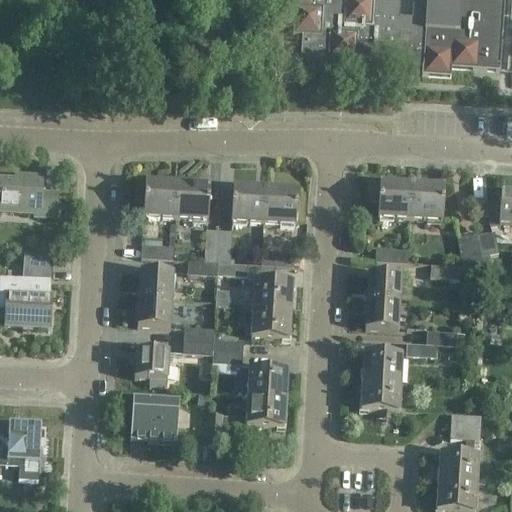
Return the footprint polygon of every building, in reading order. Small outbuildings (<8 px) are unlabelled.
[(284,0),(284,10),(292,10),(291,38),(300,38),(299,64),(327,66),(327,63),(353,65),(352,74),(380,76),(381,67),(420,69),(420,79),(449,80),(449,71),(498,75),(502,0),(425,0),(425,9),(411,8),(410,21),(398,20),(399,3),(352,0),(284,0)] [(41,197),(41,185),(42,183),(22,182),(22,185),(22,187),(0,184),(0,214),(33,217),(33,220),(54,222),(55,198),(41,197)] [(173,224),(175,187),(143,186),(140,222),(173,224)] [(365,186),(364,204),(376,205),(375,223),(408,225),(410,188),(365,186)] [(175,187),(173,224),(205,226),(208,189),(175,187)] [(410,188),(408,225),(440,226),(442,190),(410,188)] [(261,229),(263,193),(231,191),(229,227),(261,229)] [(263,193),(261,229),(293,231),(295,194),(263,193)] [(511,231),(511,197),(499,196),(498,207),(483,210),(488,232),(497,230),(511,231)] [(492,236),(476,239),(480,260),(496,257),(492,236)] [(215,268),(217,238),(204,237),(202,267),(215,268)] [(228,268),(230,238),(217,238),(215,268),(228,268)] [(462,271),(482,272),(480,260),(476,239),(456,243),(462,271)] [(171,265),(172,252),(139,250),(138,263),(171,265)] [(406,268),(406,255),(374,253),(373,266),(406,268)] [(291,272),(292,259),(260,257),(259,270),(291,272)] [(50,286),(52,259),(22,258),(21,284),(0,282),(0,298),(6,298),(4,329),(48,331),(49,301),(47,301),(48,285),(50,286)] [(185,266),(184,279),(214,281),(215,268),(202,267),(185,266)] [(244,282),(245,269),(228,268),(215,268),(214,281),(244,282)] [(458,286),(459,272),(429,270),(428,284),(458,286)] [(136,303),(169,305),(170,277),(138,276),(136,303)] [(367,278),(365,306),(398,307),(399,280),(367,278)] [(252,286),(250,314),(289,316),(290,288),(252,286)] [(167,333),(169,305),(136,303),(135,331),(167,333)] [(365,306),(364,333),(396,335),(398,307),(365,306)] [(250,314),(249,341),(287,344),(289,316),(250,314)] [(181,346),(211,348),(211,342),(211,335),(181,333),(181,346)] [(426,336),(425,350),(435,350),(455,351),(455,337),(426,336)] [(211,348),(210,355),(240,357),(241,344),(211,342),(211,348)] [(210,361),(210,355),(211,348),(181,346),(180,359),(210,361)] [(435,350),(425,350),(405,348),(404,362),(434,364),(435,350)] [(164,391),(165,385),(166,356),(134,355),(132,383),(149,384),(148,390),(164,391)] [(210,355),(210,361),(210,368),(240,370),(240,357),(210,355)] [(362,358),(361,386),(399,388),(400,360),(362,358)] [(247,374),(246,402),(284,404),(286,376),(247,374)] [(397,416),(399,388),(361,386),(359,414),(375,415),(375,421),(391,422),(391,416),(397,416)] [(246,402),(244,429),(283,432),(284,404),(246,402)] [(174,448),(176,418),(176,406),(131,404),(129,446),(174,448)] [(448,431),(478,433),(479,420),(449,419),(448,431)] [(207,421),(206,451),(218,451),(219,431),(233,431),(233,422),(207,421)] [(38,463),(39,430),(19,429),(19,426),(12,426),(12,431),(0,430),(0,470),(17,471),(17,484),(37,485),(37,476),(39,477),(40,463),(38,463)] [(478,444),(478,433),(448,431),(448,443),(478,444)] [(436,487),(474,489),(475,461),(437,459),(436,487)] [(472,511),(474,489),(436,487),(434,511),(472,511)]
